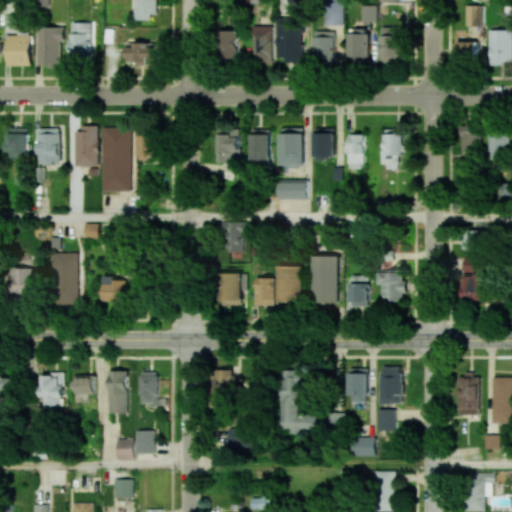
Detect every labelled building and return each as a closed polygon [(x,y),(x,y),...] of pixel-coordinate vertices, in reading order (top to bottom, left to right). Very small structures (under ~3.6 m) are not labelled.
[(135,0),(135,19),(155,20),(155,0),(135,0)] [(344,24),(343,0),(325,0),(327,24),(344,24)] [(377,21),(377,4),(361,4),(361,21),(377,21)] [(467,25),(484,25),(484,5),(467,5),(467,25)] [(277,59),(302,60),(303,18),(278,18),(277,59)] [(92,22),(72,22),(71,61),(92,61),(92,22)] [(273,61),(272,25),(253,25),(254,62),(273,61)] [(402,58),(403,27),(382,26),(381,57),(402,58)] [(64,27),(39,27),(39,65),(63,65),(64,27)] [(371,62),(370,28),(350,28),(350,62),(371,62)] [(511,29),(490,30),(492,65),(511,64),(511,29)] [(239,30),(221,30),(220,56),(238,57),(239,30)] [(335,30),(314,31),(315,63),(335,63),(335,30)] [(9,65),(32,65),(32,35),(9,35),(9,65)] [(127,61),(156,61),(156,41),(127,42),(127,61)] [(477,61),(477,41),(459,41),(459,60),(477,61)] [(100,165),(99,126),(76,127),(77,166),(100,165)] [(103,190),(132,190),(132,127),(104,126),(103,190)] [(462,126),(462,156),(480,156),(480,126),(462,126)] [(9,151),(16,151),(16,157),(29,157),(30,127),(10,127),(9,151)] [(39,128),(40,165),(62,165),(61,127),(39,128)] [(305,127),(281,127),(282,165),(306,164),(305,127)] [(271,129),(253,128),(252,164),(271,164),(271,129)] [(335,128),(314,128),(315,158),(336,158),(335,128)] [(219,161),(240,161),(240,129),(219,129),(219,161)] [(491,159),(511,158),(510,131),(490,132),(491,159)] [(138,157),(158,157),(158,133),(139,133),(138,157)] [(404,133),(384,134),(385,167),(400,167),(400,156),(405,156),(404,133)] [(365,134),(349,134),(348,168),(364,168),(365,134)] [(309,198),(309,179),(279,179),(280,199),(309,198)] [(226,220),(226,251),(244,251),(244,220),(226,220)] [(99,239),(100,223),(86,223),(86,238),(99,239)] [(463,250),(490,250),(490,230),(463,230),(463,250)] [(79,252),(56,252),(55,304),(79,305),(79,252)] [(340,301),(340,255),(314,255),(314,301),(340,301)] [(491,273),(478,273),(478,259),(465,259),(463,299),(490,299),(491,273)] [(279,301),(305,301),(305,266),(280,265),(279,301)] [(12,292),(33,292),(34,268),(12,267),(12,292)] [(383,284),(382,301),(404,301),(405,272),(378,271),(378,284),(383,284)] [(222,305),(243,304),(243,290),(248,290),(248,272),(222,273),(222,305)] [(352,305),(370,305),(371,275),(352,275),(352,305)] [(127,301),(127,277),(105,277),(105,300),(127,301)] [(275,277),(256,277),(256,305),(276,305),(275,277)] [(381,403),(402,403),(403,366),(381,366),(381,403)] [(351,402),(369,401),(369,367),(350,368),(351,402)] [(236,369),(215,369),(214,393),(235,394),(236,369)] [(318,415),(302,415),(302,370),(283,370),(282,430),(317,430),(318,415)] [(65,406),(65,373),(41,373),(41,398),(45,398),(45,406),(65,406)] [(141,404),(159,405),(159,373),(141,373),(141,404)] [(95,375),(76,374),(76,393),(95,394),(95,375)] [(0,422),(2,422),(3,389),(12,390),(13,376),(0,375),(0,422)] [(111,413),(129,412),(128,375),(110,375),(111,413)] [(459,375),(460,414),(481,414),(480,375),(459,375)] [(511,376),(493,377),(494,423),(511,422),(511,376)] [(396,409),(379,409),(379,430),(396,430),(396,409)] [(229,428),(230,447),(253,447),(253,427),(229,428)] [(156,453),(155,429),(137,429),(138,453),(156,453)] [(487,448),(501,448),(501,434),(486,434),(487,448)] [(376,437),(353,436),(353,455),(375,456),(376,437)] [(118,458),(134,458),(135,438),(118,438),(118,458)] [(397,511),(397,471),(378,471),(378,510),(397,511)] [(487,511),(487,496),(495,496),(495,472),(470,472),(469,510),(487,511)] [(134,479),(116,478),(116,497),(134,497),(134,479)] [(93,511),(93,502),(73,502),(72,511),(93,511)] [(34,511),(49,511),(49,504),(35,503),(34,511)]
